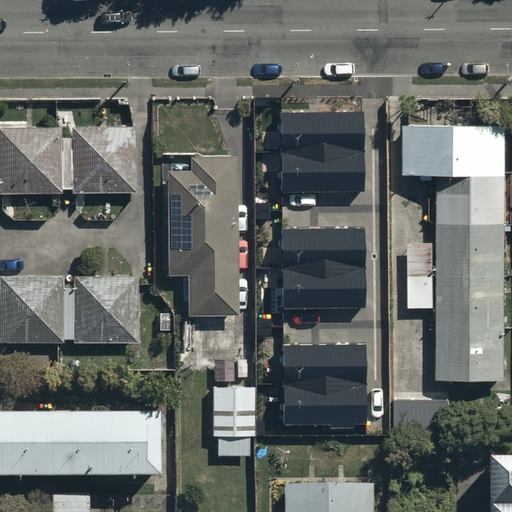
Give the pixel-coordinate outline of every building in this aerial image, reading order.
[(363,113),(281,113),(282,192),(363,192),(363,113)] [(60,123),(0,123),(0,190),(61,190),(60,123)] [(134,123),(75,123),(75,188),(135,187),(134,123)] [(504,124),(502,124),(405,124),(405,170),(434,170),(435,369),(505,369),(504,124)] [(236,155),(189,155),(189,168),(171,168),(172,270),(190,270),(190,300),(236,300),(236,155)] [(364,227),(283,228),(283,307),(364,306),(364,227)] [(432,240),(405,240),(405,303),(432,303),(432,240)] [(61,272),(0,271),(0,334),(62,334),(61,272)] [(136,272),(76,273),(77,339),(136,339),(136,272)] [(364,344),(283,345),(284,423),(365,423),(364,344)] [(252,385),(215,385),(216,428),(252,427),(252,385)] [(447,398),(396,395),(394,430),(445,433),(447,398)] [(157,410),(0,410),(0,472),(157,472),(157,410)] [(511,511),(511,455),(490,455),(490,511),(511,511)] [(375,511),(376,481),(283,482),(283,511),(375,511)] [(90,511),(90,492),(52,492),(51,511),(90,511)]
